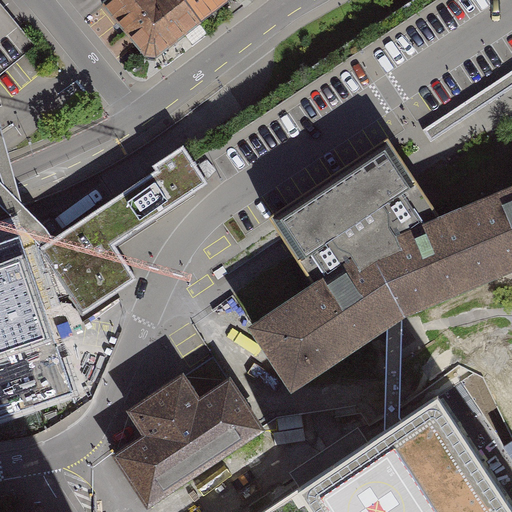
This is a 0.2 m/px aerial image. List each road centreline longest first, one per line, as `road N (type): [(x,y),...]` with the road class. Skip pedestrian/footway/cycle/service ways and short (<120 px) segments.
road 1 (residential): [(511,14),(228,199),(164,275),(83,447),(44,466),(0,473)]
road 2 (residential): [(136,120),(303,0)]
road 3 (residential): [(136,120),(36,0)]
road 4 (residential): [(0,189),(136,120)]
